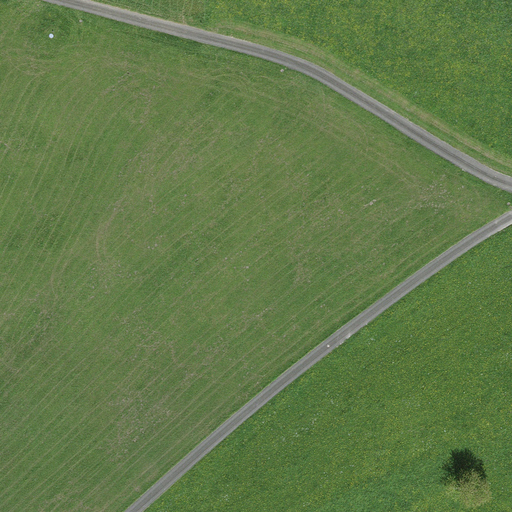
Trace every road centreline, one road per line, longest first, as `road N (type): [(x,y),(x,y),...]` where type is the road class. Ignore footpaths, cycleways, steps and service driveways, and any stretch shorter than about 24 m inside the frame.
road 1 (unclassified): [(511,184),(283,58),(63,0)]
road 2 (track): [(511,216),(297,369),(135,511)]
